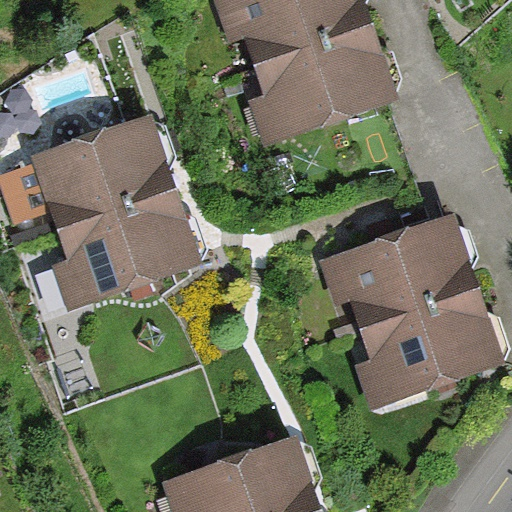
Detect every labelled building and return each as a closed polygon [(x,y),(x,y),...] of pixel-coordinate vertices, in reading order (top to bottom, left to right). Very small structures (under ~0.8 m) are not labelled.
[(253,29),(265,61),(363,27),(353,0),(234,0),(225,3),(236,35),(253,29)] [(363,27),(265,61),(276,95),(258,101),(270,134),(387,93),(363,27)] [(52,194),(64,227),(170,191),(147,123),(23,165),(35,200),(52,194)] [(170,191),(64,227),(76,263),(60,268),(72,302),(194,260),(170,191)] [(359,293),(369,325),(472,291),(450,224),(329,264),(340,299),(359,293)] [(472,291),(369,325),(382,362),(365,368),(376,400),(495,361),(472,291)] [(313,511),(314,511),(293,449),(174,488),(182,511),(313,511)]
